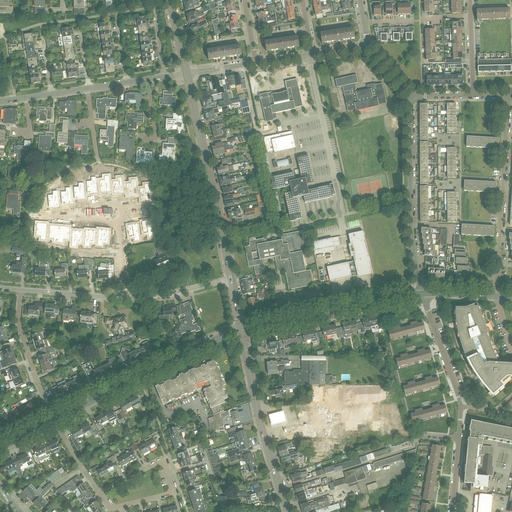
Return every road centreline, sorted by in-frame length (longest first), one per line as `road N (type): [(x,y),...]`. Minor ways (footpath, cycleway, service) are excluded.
road 1 (secondary): [(231,279),(186,73)]
road 2 (tertiary): [(54,419),(241,330)]
road 3 (residential): [(496,295),(507,95)]
road 4 (unclassified): [(422,294),(411,226),(410,96)]
road 5 (secondary): [(287,511),(241,330)]
road 6 (tertiary): [(241,330),(422,294)]
road 7 (residential): [(459,438),(459,397),(422,294)]
road 8 (residential): [(54,419),(20,327),(21,290)]
